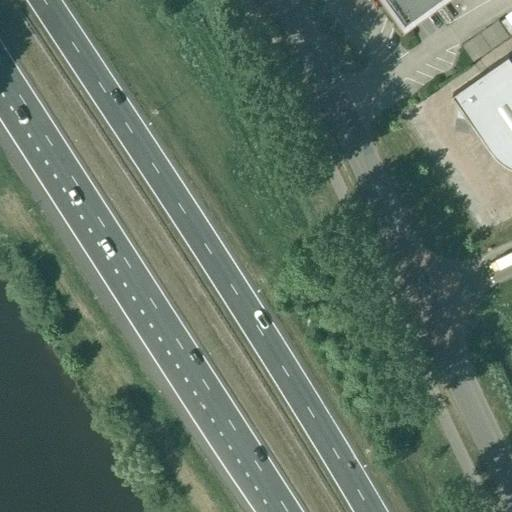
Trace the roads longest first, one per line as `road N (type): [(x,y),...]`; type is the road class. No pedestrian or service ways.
road 1 (trunk): [(367,511),(42,0)]
road 2 (trunk): [(0,69),(281,511)]
road 3 (tertiary): [(427,301),(281,0)]
road 4 (tertiary): [(511,483),(427,301)]
